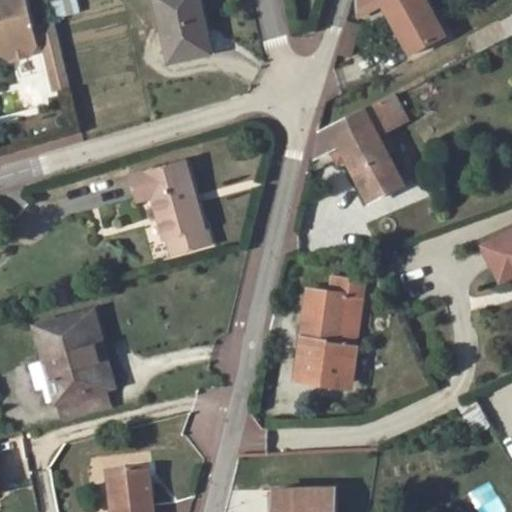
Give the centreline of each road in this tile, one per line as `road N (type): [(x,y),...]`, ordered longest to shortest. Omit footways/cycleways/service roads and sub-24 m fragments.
road 1 (residential): [(305,93),(206,511)]
road 2 (residential): [(288,87),(0,177)]
